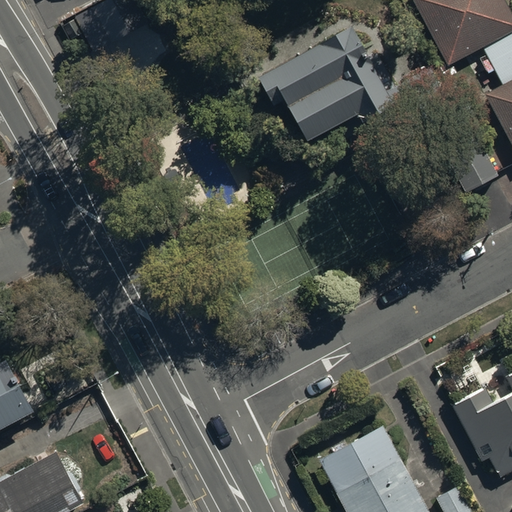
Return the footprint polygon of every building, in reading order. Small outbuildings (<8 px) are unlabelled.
[(413,0),(447,60),(480,41),(503,81),(484,92),(511,142),(511,8),(507,0),(413,0)] [(355,15),(257,67),(274,98),(286,92),(308,132),(355,107),(358,113),(397,93),(355,15)] [(211,129),(179,144),(210,212),(238,199),(235,193),(240,191),(211,129)] [(495,171),(474,133),(444,150),(465,187),(495,171)] [(0,419),(33,402),(6,352),(0,355),(0,419)] [(499,474),(511,467),(511,369),(505,373),(511,385),(490,397),(483,384),(452,402),(481,455),(487,452),(499,474)] [(429,511),(382,422),(346,441),(343,435),(329,442),(333,449),(319,456),(348,511),(429,511)] [(0,511),(68,511),(85,504),(56,451),(0,480),(0,511)] [(471,511),(457,484),(436,495),(444,511),(471,511)]
